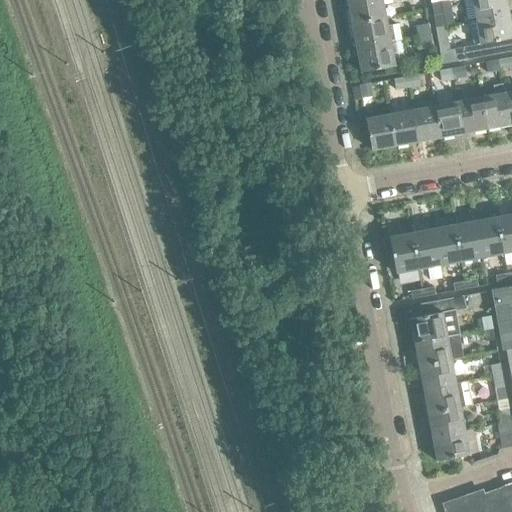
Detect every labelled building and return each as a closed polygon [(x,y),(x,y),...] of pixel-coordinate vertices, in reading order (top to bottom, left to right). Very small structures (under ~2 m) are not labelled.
[(351,0),(348,1),(352,25),(386,18),(382,0),(351,0)] [(472,0),(476,20),(477,21),(510,15),(507,0),(472,0)] [(430,16),(431,23),(432,29),(446,27),(444,14),(430,16)] [(433,35),(435,44),(439,64),(490,55),(488,44),(511,39),(511,26),(510,15),(477,21),(476,20),(469,21),(473,45),(450,50),(446,27),(432,29),(433,35)] [(352,25),(357,49),(402,41),(398,23),(388,25),(386,18),(352,25)] [(416,26),(418,38),(433,35),(432,29),(431,23),(416,26)] [(419,47),(435,44),(433,35),(418,38),(419,47)] [(402,41),(357,49),(361,73),(395,67),(393,56),(404,54),(402,41)] [(511,57),(500,60),(502,69),(511,67),(511,57)] [(502,69),(500,60),(485,62),(487,72),(502,69)] [(465,66),(452,68),(454,79),(466,77),(465,66)] [(454,79),(452,68),(439,71),(441,81),(454,79)] [(419,74),(406,77),(408,87),(421,85),(419,74)] [(408,87),(406,77),(393,79),(395,90),(408,87)] [(360,85),(362,97),(373,96),(371,83),(360,85)] [(495,96),(482,98),(487,130),(510,125),(505,94),(503,83),(493,85),(495,96)] [(482,98),(458,103),(464,134),(487,130),(482,98)] [(458,103),(436,107),(441,138),(464,134),(458,103)] [(436,107),(413,111),(418,142),(441,138),(436,107)] [(413,111),(390,115),(395,147),(418,142),(413,111)] [(395,147),(390,115),(366,120),(370,140),(368,141),(370,147),(372,147),(372,151),(395,147)] [(511,214),(497,217),(503,253),(511,251),(511,214)] [(497,217),(475,221),(482,257),(503,253),(497,217)] [(475,221),(454,225),(461,261),(482,257),(475,221)] [(454,225),(433,229),(440,265),(461,261),(454,225)] [(433,229),(412,233),(418,269),(440,265),(433,229)] [(412,233),(389,237),(396,273),(418,269),(412,233)] [(507,273),(495,275),(497,283),(508,281),(507,273)] [(476,279),(465,281),(466,289),(478,286),(476,279)] [(465,281),(453,283),(454,291),(466,289),(465,281)] [(511,285),(490,290),(502,350),(503,350),(511,398),(511,285)] [(434,286),(422,289),(423,296),(435,294),(434,286)] [(422,289),(410,291),(412,299),(423,296),(422,289)] [(410,319),(414,343),(459,335),(455,310),(466,308),(463,296),(419,304),(421,317),(410,319)] [(481,318),(483,330),(494,328),(491,316),(481,318)] [(494,328),(483,330),(485,341),(496,340),(494,328)] [(414,343),(419,367),(453,361),(453,359),(463,357),(459,335),(414,343)] [(419,367),(424,391),(457,385),(457,383),(453,361),(419,367)] [(490,366),(492,377),(503,375),(500,363),(490,366)] [(503,375),(492,377),(494,388),(505,386),(503,375)] [(424,391),(428,414),(462,408),(462,406),(472,404),(468,381),(457,383),(457,385),(424,391)] [(428,414),(433,438),(466,431),(462,408),(428,414)] [(498,412),(501,424),(511,422),(509,410),(498,412)] [(511,427),(511,422),(501,424),(497,424),(502,448),(511,446),(511,427)] [(466,431),(433,438),(437,462),(471,455),(466,431)] [(511,511),(511,484),(447,507),(448,511),(511,511)]
